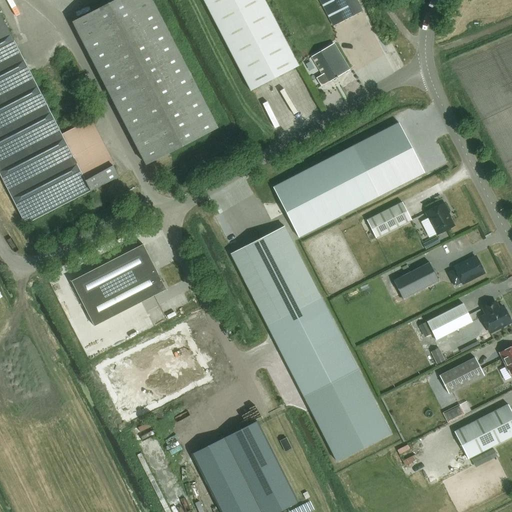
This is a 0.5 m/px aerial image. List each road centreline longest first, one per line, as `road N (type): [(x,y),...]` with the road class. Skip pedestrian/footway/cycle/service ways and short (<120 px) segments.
road 1 (unclassified): [(166,212),(394,78),(428,68)]
road 2 (unclassified): [(33,0),(61,26),(166,212)]
road 3 (unclassified): [(259,409),(166,212)]
road 4 (unclassified): [(511,241),(428,68)]
road 5 (unclassified): [(166,212),(142,210),(25,266),(8,264),(0,248)]
